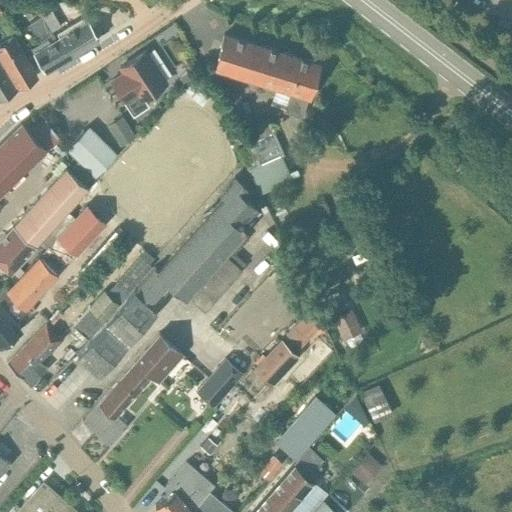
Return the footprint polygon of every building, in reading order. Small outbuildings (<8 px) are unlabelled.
[(42,16),(52,32),(62,26),(53,10),(42,16)] [(55,38),(67,58),(99,40),(86,19),(84,15),(56,32),(58,36),(55,38)] [(51,32),(52,32),(42,16),(34,20),(27,24),(39,43),(30,48),(44,72),(67,58),(55,38),(51,32)] [(173,24),(160,32),(165,39),(177,32),(173,24)] [(308,99),(320,63),(223,33),(213,68),(254,81),(253,85),(275,92),(276,89),(287,92),(282,111),(302,117),(308,99)] [(0,57),(17,87),(36,76),(14,38),(0,46),(0,57)] [(148,105),(142,97),(166,82),(145,50),(120,67),(123,72),(111,80),(125,100),(134,114),(148,105)] [(0,97),(15,88),(0,62),(0,97)] [(196,78),(185,89),(201,105),(212,94),(196,78)] [(122,115),(106,125),(119,145),(135,135),(122,115)] [(61,140),(45,118),(44,119),(45,120),(29,132),(19,123),(0,142),(0,193),(45,149),(45,150),(61,140)] [(259,165),(283,155),(267,119),(243,130),(259,165)] [(88,125),(66,147),(78,160),(71,167),(86,182),(93,174),(95,176),(116,154),(88,125)] [(0,238),(0,263),(10,273),(11,272),(17,265),(38,242),(67,210),(87,188),(67,169),(65,167),(0,238)] [(151,269),(134,289),(149,302),(167,282),(186,299),(188,296),(225,254),(264,211),(244,194),(249,188),(233,174),(217,194),(221,197),(156,269),(153,266),(151,269)] [(0,345),(21,328),(3,305),(12,296),(26,309),(58,274),(95,235),(75,215),(74,216),(67,210),(38,242),(45,248),(38,255),(38,254),(23,271),(19,267),(17,265),(11,272),(13,273),(17,277),(6,289),(3,286),(2,287),(0,288),(0,345)] [(113,230),(81,267),(89,275),(122,237),(113,230)] [(364,235),(344,243),(349,254),(368,245),(364,235)] [(121,240),(101,264),(110,272),(130,248),(121,240)] [(369,266),(349,274),(352,281),(372,273),(369,266)] [(134,289),(76,353),(98,373),(155,308),(149,302),(134,289)] [(330,313),(345,306),(337,289),(323,296),(330,313)] [(304,290),(295,299),(303,308),(310,301),(311,300),(312,299),(304,290)] [(89,305),(72,324),(87,338),(88,339),(105,319),(89,305)] [(363,331),(352,306),(332,315),(343,340),(363,331)] [(306,311),(285,332),(300,346),(320,324),(306,311)] [(30,386),(48,368),(41,361),(64,336),(47,319),(6,362),(30,386)] [(133,362),(149,377),(158,382),(183,354),(174,348),(158,333),(133,362)] [(273,384),(300,354),(281,337),(254,367),(273,384)] [(213,407),(244,373),(225,356),(194,390),(213,407)] [(116,415),(149,377),(133,362),(82,420),(109,445),(127,424),(116,415)] [(375,421),(392,413),(378,383),(360,391),(375,421)] [(315,394),(275,440),(296,458),(324,425),(335,412),(315,394)] [(210,454),(217,444),(207,436),(200,446),(210,454)] [(285,511),(314,480),(308,475),(323,457),(308,446),(294,462),(251,511),(285,511)] [(366,452),(350,471),(364,483),(381,463),(366,452)] [(0,473),(10,462),(0,453),(0,473)] [(272,455),(258,472),(267,480),(282,463),(272,455)] [(192,508),(207,491),(213,484),(186,461),(162,488),(165,491),(162,494),(164,496),(154,504),(160,511),(189,511),(193,509),(192,508)] [(77,511),(46,485),(31,502),(26,498),(14,511),(77,511)] [(193,509),(189,511),(196,511),(200,508),(205,511),(207,511),(218,500),(207,491),(192,508),(193,509)] [(338,511),(322,498),(310,511),(338,511)]
